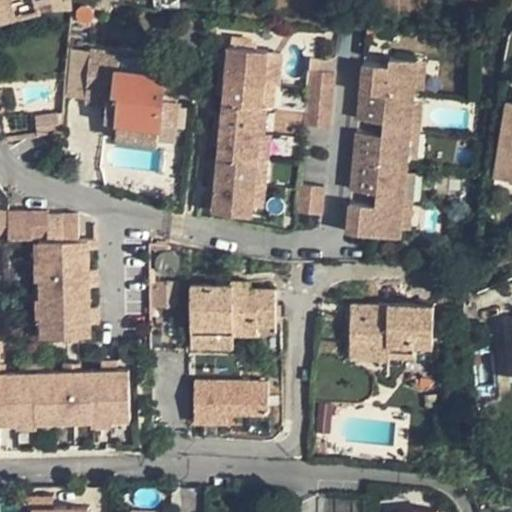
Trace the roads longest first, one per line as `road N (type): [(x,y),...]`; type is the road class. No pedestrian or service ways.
road 1 (residential): [(139,465),(194,445),(284,445),(294,431),(298,308),(311,287),(333,275),(379,273),(405,275),(429,289)]
road 2 (residential): [(0,152),(21,173),(157,223),(356,249)]
road 3 (residential): [(139,465),(430,479),(459,494),(467,511)]
road 4 (residential): [(10,468),(139,465)]
